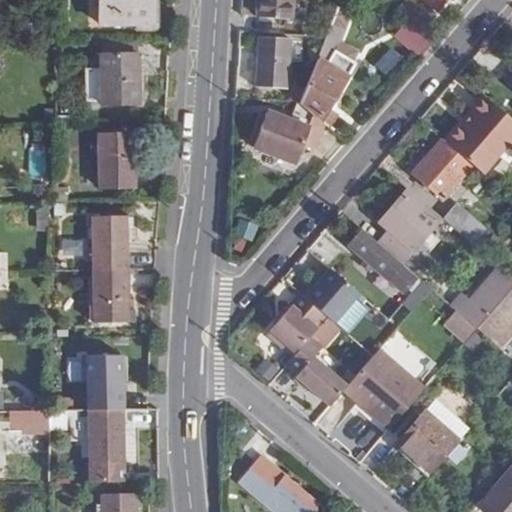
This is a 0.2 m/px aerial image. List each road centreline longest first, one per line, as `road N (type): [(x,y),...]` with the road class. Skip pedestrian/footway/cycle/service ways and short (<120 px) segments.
road 1 (residential): [(187,312),(223,306),(244,291),(494,0)]
road 2 (secondary): [(215,0),(203,209),(187,312)]
road 3 (residential): [(382,511),(219,370),(185,354)]
road 4 (secondary): [(185,354),(191,511)]
